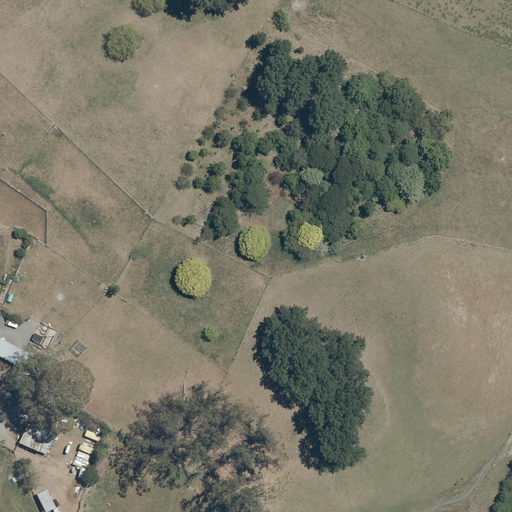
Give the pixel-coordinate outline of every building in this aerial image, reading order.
[(54,331),(48,328),(40,347),(46,350),(54,331)] [(42,336),(33,332),(30,340),(38,344),(42,336)] [(34,358),(0,339),(0,357),(26,372),(34,358)] [(54,431),(26,420),(16,445),(43,456),(54,431)] [(44,511),(52,508),(44,489),(34,494),(42,511),(44,511)]
